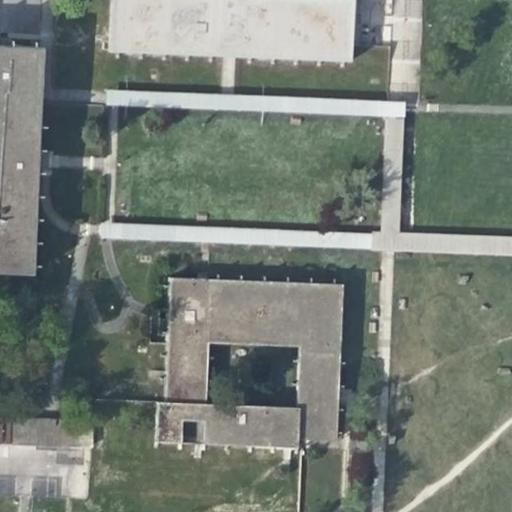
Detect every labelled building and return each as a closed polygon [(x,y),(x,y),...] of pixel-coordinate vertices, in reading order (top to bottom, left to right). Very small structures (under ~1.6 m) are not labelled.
[(109,0),(107,52),(230,57),(310,60),(312,0),(109,0)] [(312,0),(310,60),(351,62),(352,45),(353,19),(353,0),(312,0)] [(0,269),(30,271),(33,158),(39,43),(0,41),(0,269)] [(106,89),(106,104),(383,118),(379,232),(400,232),(404,100),(387,99),(106,89)] [(379,232),(101,222),(101,237),(194,241),(358,248),(414,251),(511,255),(511,236),(441,234),(400,232),(379,232)] [(342,282),(168,275),(167,342),(165,416),(200,418),(201,444),(296,448),(297,440),(334,439),(336,391),(342,282)] [(0,421),(0,445),(59,447),(59,425),(0,421)]
